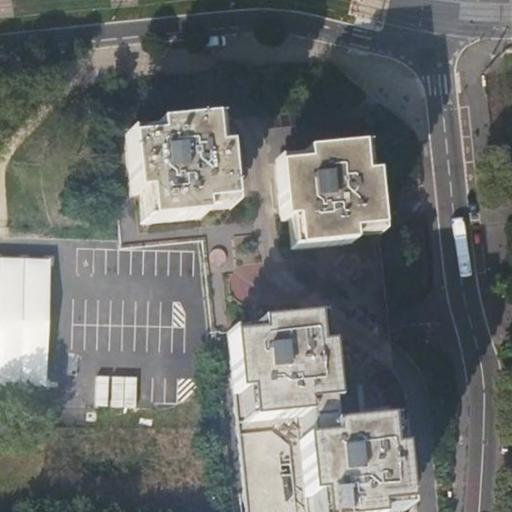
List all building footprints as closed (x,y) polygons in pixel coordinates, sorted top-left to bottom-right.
[(143,240),(204,234),(204,223),(236,221),(228,161),(216,162),(212,133),(156,139),(155,153),(126,154),(132,211),(144,212),(143,240)] [(299,263),(359,257),(360,246),(391,244),(383,185),(371,185),(367,157),(311,162),(310,177),(282,177),(288,234),(300,235),(299,263)] [(0,386),(43,388),(48,258),(0,256),(0,386)] [(249,444),(309,438),(310,428),(341,426),(333,366),(321,367),(318,338),(261,344),(261,358),(232,358),(238,416),(250,417),(249,444)] [(414,511),(410,476),(397,476),(394,448),(337,453),(337,468),(308,468),(312,511),(414,511)]
